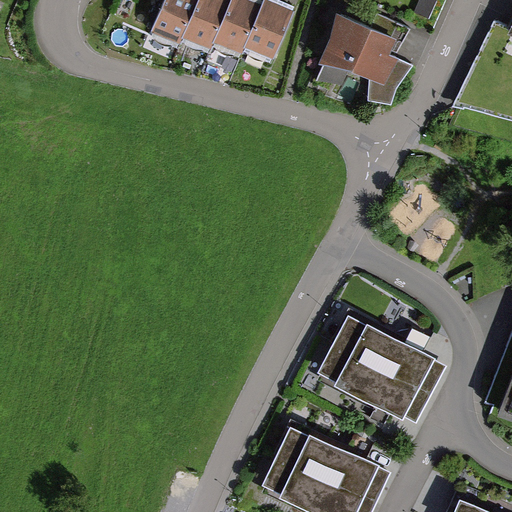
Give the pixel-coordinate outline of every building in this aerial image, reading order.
[(150,26),(161,0),(115,0),(107,20),(147,36),(150,26)] [(195,0),(161,0),(150,26),(179,38),(182,30),(195,0)] [(228,0),(195,0),(182,30),(210,43),(213,35),(228,0)] [(261,0),(228,0),(213,35),(241,47),(244,41),(261,0)] [(273,54),(295,4),(286,0),(261,0),(244,41),(273,54)] [(436,0),(418,0),(415,10),(429,17),(436,0)] [(398,56),(400,53),(390,48),(393,42),(401,46),(411,26),(377,10),(373,20),(337,4),(331,29),(318,56),(325,58),(349,67),(369,73),(368,98),(392,101),(397,84),(414,63),(398,56)] [(511,14),(508,23),(495,18),(452,102),(511,117),(511,14)] [(349,67),(325,58),(317,77),(343,82),(349,67)] [(436,384),(447,364),(349,316),(319,377),(417,425),(427,400),(436,384)] [(511,384),(501,413),(511,417),(511,384)] [(383,492),(392,473),(293,426),(264,488),(316,511),(373,511),(374,510),(383,492)] [(499,511),(466,497),(458,511),(499,511)]
